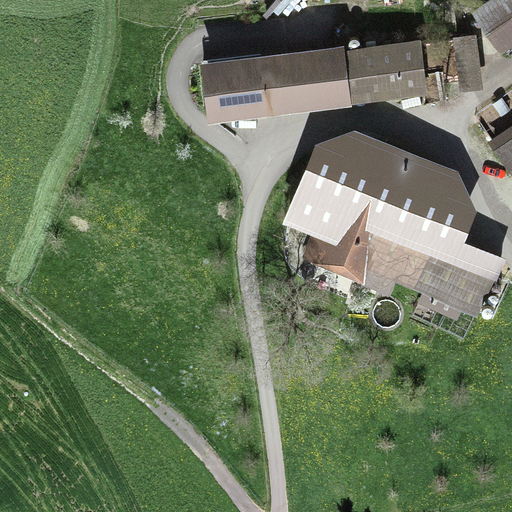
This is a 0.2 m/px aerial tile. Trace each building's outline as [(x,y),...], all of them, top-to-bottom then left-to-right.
[(511,0),(493,0),(479,10),(503,45),(511,39),(511,0)] [(474,35),(458,37),(464,82),(479,80),(474,35)] [(345,87),(422,78),(417,43),(262,62),(261,57),(203,64),(209,110),(345,93),(345,87)] [(511,129),(494,142),(511,168),(511,129)] [(493,272),(420,241),(445,183),(350,143),(303,254),(319,261),(325,247),(381,270),(375,285),(387,291),(395,273),(478,308),(493,272)]
